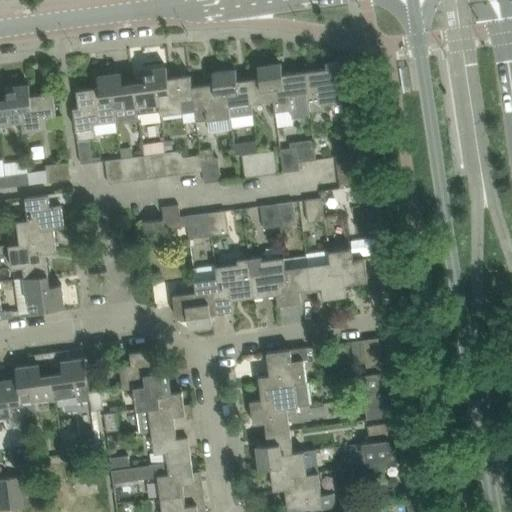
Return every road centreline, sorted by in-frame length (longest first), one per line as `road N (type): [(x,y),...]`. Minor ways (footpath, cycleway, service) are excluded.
road 1 (secondary): [(410,0),(454,285),(508,511)]
road 2 (residential): [(0,336),(146,317),(184,340),(201,355),(216,462),(236,511)]
road 3 (tertiary): [(72,17),(195,0)]
